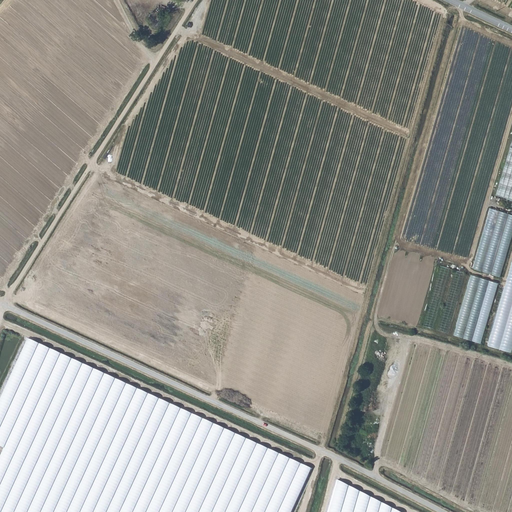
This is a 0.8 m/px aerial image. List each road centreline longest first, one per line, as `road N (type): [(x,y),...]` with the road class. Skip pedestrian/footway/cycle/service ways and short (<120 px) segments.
road 1 (unclassified): [(0,302),(443,511)]
road 2 (track): [(3,304),(194,0)]
